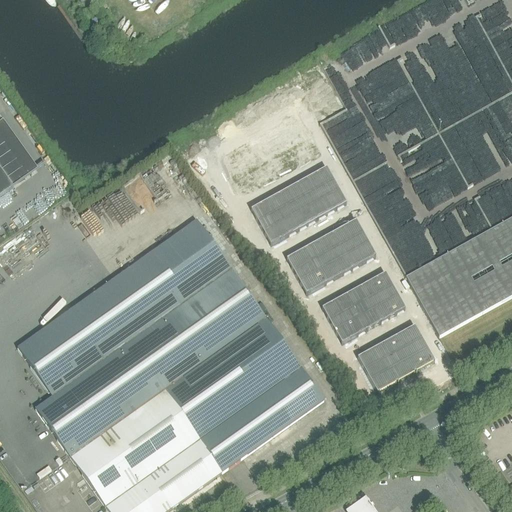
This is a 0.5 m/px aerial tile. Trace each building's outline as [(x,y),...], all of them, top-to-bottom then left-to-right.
[(321,67),(312,72),(319,85),(316,87),(319,93),(331,86),(321,67)] [(312,72),(302,78),(309,90),(316,87),(319,85),(312,72)] [(302,78),(295,82),(302,94),(309,90),(302,78)] [(295,82),(288,86),(295,98),(302,94),(295,82)] [(288,86),(281,90),(288,102),(295,98),(288,86)] [(331,86),(319,93),(323,99),(335,92),(331,86)] [(281,90),(274,94),(281,106),(288,102),(281,90)] [(335,92),(323,99),(326,105),(338,98),(335,92)] [(274,94),(267,98),(274,110),(281,106),(274,94)] [(267,98),(260,102),(267,114),(274,110),(267,98)] [(338,98),(326,105),(329,111),(342,104),(338,98)] [(260,102),(253,106),(260,118),(267,114),(260,102)] [(342,104),(329,111),(333,117),(345,110),(342,104)] [(253,106),(246,110),(253,122),(260,118),(253,106)] [(246,110),(239,113),(246,126),(253,122),(246,110)] [(239,113),(232,117),(239,130),(246,126),(239,113)] [(232,117),(225,121),(232,133),(239,130),(232,117)] [(296,118),(287,123),(287,124),(296,141),(306,136),(296,118)] [(0,198),(13,189),(0,171),(0,125),(2,123),(0,119),(0,198)] [(225,121),(218,125),(225,137),(232,133),(225,121)] [(287,123),(277,129),(287,146),(296,141),(287,124),(287,123)] [(218,125),(211,129),(218,141),(225,137),(218,125)] [(211,129),(204,133),(211,145),(218,141),(211,129)] [(277,129),(267,134),(277,152),(287,146),(277,129)] [(204,133),(197,137),(204,149),(211,145),(204,133)] [(267,134),(258,140),(268,157),(277,152),(267,134)] [(306,136),(296,141),(306,159),(316,153),(306,136)] [(258,140),(248,145),(258,163),(268,157),(258,140)] [(296,141),(287,146),(297,164),(306,159),(296,141)] [(248,145),(239,150),(239,151),(248,168),(258,163),(248,145)] [(287,146),(277,152),(287,169),(297,164),(287,146)] [(239,150),(221,160),(231,178),(248,168),(239,151),(239,150)] [(277,152),(268,157),(277,175),(287,170),(287,169),(277,152)] [(268,157),(258,163),(268,180),(277,175),(268,157)] [(258,163),(248,168),(258,186),(268,180),(258,163)] [(231,178),(241,196),(258,186),(248,168),(231,178)] [(326,171),(316,176),(326,194),(336,189),(336,188),(326,171)] [(316,176),(306,182),(307,182),(316,199),(326,194),(316,176)] [(306,182),(297,187),(307,205),(316,199),(307,182),(306,182)] [(297,187),(287,192),(287,193),(297,210),(307,205),(297,187)] [(336,189),(326,194),(336,211),(336,212),(346,206),(336,188),(336,189)] [(287,192),(278,198),(288,215),(297,210),(287,193),(287,192)] [(326,194),(316,199),(326,217),(336,212),(336,211),(326,194)] [(278,198),(268,203),(278,221),(288,215),(278,198)] [(316,199),(307,205),(317,222),(326,217),(316,199)] [(66,218),(71,214),(63,203),(57,207),(66,218)] [(268,203),(250,213),(260,231),(278,221),(268,203)] [(307,205),(297,210),(307,228),(317,222),(307,205)] [(297,210),(288,215),(297,233),(307,228),(297,210)] [(288,215),(278,221),(288,238),(297,233),(288,215)] [(511,219),(406,280),(439,339),(511,298),(511,219)] [(260,231),(270,248),(288,238),(278,221),(260,231)] [(164,394),(221,475),(324,402),(196,223),(17,351),(52,400),(35,412),(70,460),(164,394)] [(355,224),(342,231),(352,249),(365,241),(355,224)] [(342,231),(332,237),(341,254),(352,249),(342,231)] [(332,237),(319,244),(328,262),(341,254),(332,237)] [(365,241),(352,249),(362,266),(375,259),(365,241)] [(319,244),(305,252),(315,269),(328,262),(319,244)] [(352,249),(341,254),(351,272),(362,266),(352,249)] [(83,253),(88,262),(93,259),(88,250),(83,253)] [(305,252),(286,262),(296,280),(315,269),(305,252)] [(39,257),(47,268),(52,264),(45,253),(39,257)] [(341,254),(328,262),(338,279),(351,272),(341,254)] [(328,262),(315,269),(325,287),(338,279),(328,262)] [(296,280),(306,298),(325,287),(315,269),(296,280)] [(385,276),(369,285),(379,303),(395,294),(385,276)] [(369,285),(353,294),(363,312),(379,303),(369,285)] [(353,294),(338,303),(347,320),(363,312),(353,294)] [(395,294),(379,303),(389,320),(405,312),(395,294)] [(338,303),(322,312),(332,329),(347,320),(338,303)] [(379,303),(363,312),(373,329),(389,321),(389,320),(379,303)] [(363,312),(347,320),(357,338),(373,329),(363,312)] [(332,329),(341,347),(357,338),(347,320),(332,329)] [(414,329),(395,340),(414,375),(434,364),(414,329)] [(23,343),(22,333),(13,334),(14,344),(23,343)] [(395,340),(377,350),(397,385),(414,375),(395,340)] [(377,350),(357,361),(377,396),(397,385),(377,350)] [(107,511),(170,511),(221,475),(164,394),(70,460),(107,511)] [(52,479),(43,485),(47,491),(56,485),(52,479)] [(377,511),(369,500),(352,511),(377,511)]
